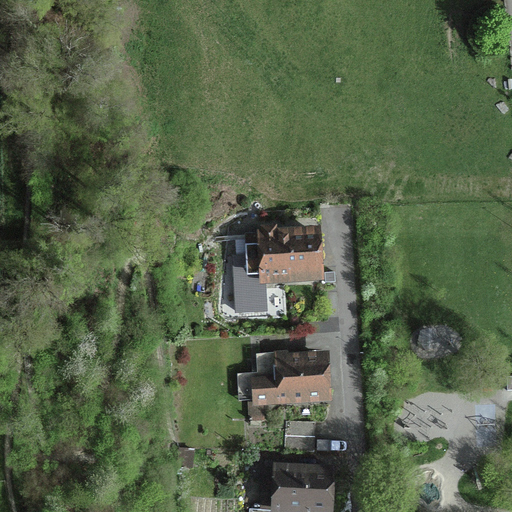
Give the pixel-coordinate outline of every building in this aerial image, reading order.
[(274,228),(262,229),(262,234),(246,235),(246,250),(263,249),(265,279),(318,276),(316,233),(275,236),(274,228)] [(254,400),(277,398),(325,396),(323,358),(287,360),(286,352),(275,353),(275,355),(259,356),(260,380),(253,380),(254,400)] [(285,420),(284,450),(314,452),(315,422),(285,420)] [(206,446),(196,447),(197,461),(208,459),(206,446)] [(262,507),(277,508),(327,510),(329,472),(290,470),(290,463),(279,462),(279,471),(264,470),(262,507)]
